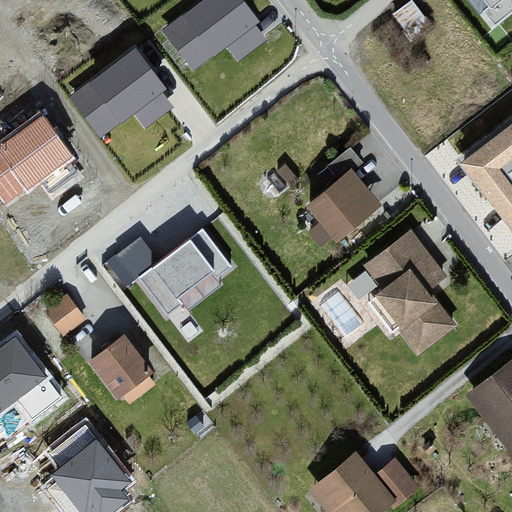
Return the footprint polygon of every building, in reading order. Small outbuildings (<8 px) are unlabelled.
[(243,0),(203,0),(164,29),(194,69),(259,21),(243,0)] [(511,13),(511,0),(477,0),(476,2),(496,26),(511,13)] [(135,47),(70,96),(100,136),(165,87),(135,47)] [(41,115),(0,145),(0,196),(6,204),(71,155),(41,115)] [(511,117),(460,154),(511,225),(511,223),(511,170),(509,167),(511,164),(511,117)] [(340,182),(310,205),(340,242),(386,206),(361,173),(369,167),(353,147),(328,167),(340,182)] [(234,263),(201,223),(136,277),(169,317),(234,263)] [(413,230),(364,267),(384,292),(372,301),(419,362),(460,331),(431,293),(450,279),(413,230)] [(66,295),(45,312),(66,338),(87,321),(66,295)] [(125,335),(93,360),(122,397),(154,372),(125,335)] [(15,336),(0,347),(0,411),(46,377),(15,336)] [(511,366),(468,401),(511,458),(511,366)] [(96,438),(51,475),(80,511),(112,511),(128,499),(121,490),(131,482),(96,438)] [(358,455),(309,492),(324,511),(401,511),(424,495),(400,463),(377,481),(358,455)]
